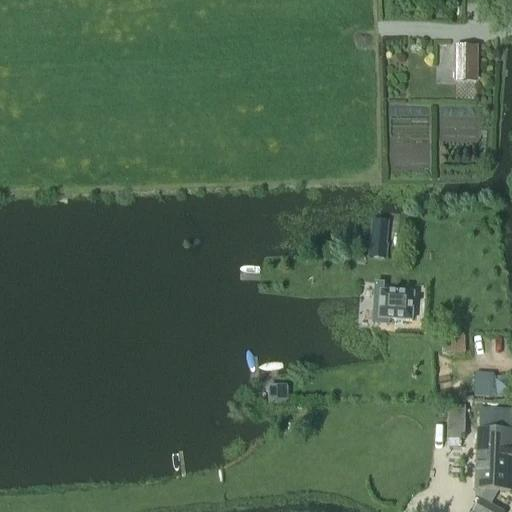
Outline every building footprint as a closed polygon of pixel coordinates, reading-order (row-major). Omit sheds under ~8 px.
[(476,84),(476,48),(454,48),(453,84),(476,84)] [(378,319),(378,321),(380,321),(409,323),(411,323),(411,321),(413,297),(413,295),(411,295),(382,293),(380,293),(380,295),(378,319)] [(440,337),(441,357),(464,356),(464,336),(440,337)] [(488,398),(489,376),(474,375),(472,398),(488,398)] [(269,389),(269,408),(283,408),(282,389),(269,389)] [(464,441),(465,409),(449,408),(448,440),(464,441)] [(511,432),(511,433),(511,415),(480,413),(479,431),(477,431),(475,492),(485,493),(473,511),(498,511),(490,507),(498,493),(511,494),(511,458),(511,432)]
